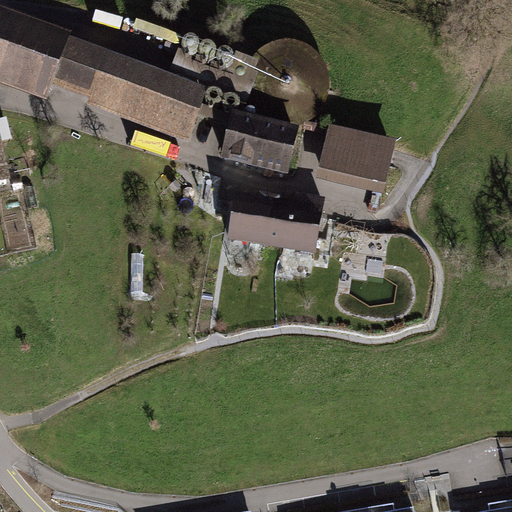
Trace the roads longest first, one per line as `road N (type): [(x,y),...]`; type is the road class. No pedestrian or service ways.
road 1 (unclassified): [(0,453),(60,484),(146,508),(228,506),(511,454)]
road 2 (residential): [(0,99),(378,222)]
